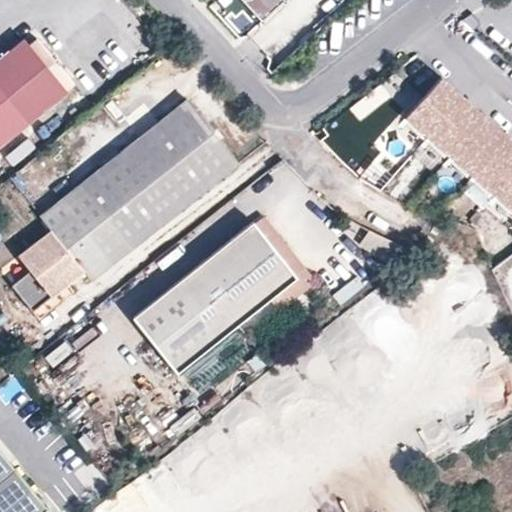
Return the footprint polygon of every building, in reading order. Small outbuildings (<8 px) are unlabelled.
[(247,0),(265,19),(286,0),(247,0)] [(34,24),(0,52),(0,141),(77,76),(34,24)] [(511,138),(443,79),(407,121),(511,210),(511,138)] [(53,233),(23,257),(33,271),(14,286),(35,313),(85,272),(92,280),(230,166),(180,106),(44,220),(53,233)] [(410,150),(422,169),(440,158),(428,139),(410,150)] [(253,226),(136,321),(179,374),(296,279),(253,226)] [(339,305),(365,286),(354,273),(329,292),(339,305)] [(0,511),(41,511),(57,499),(0,430),(0,511)]
